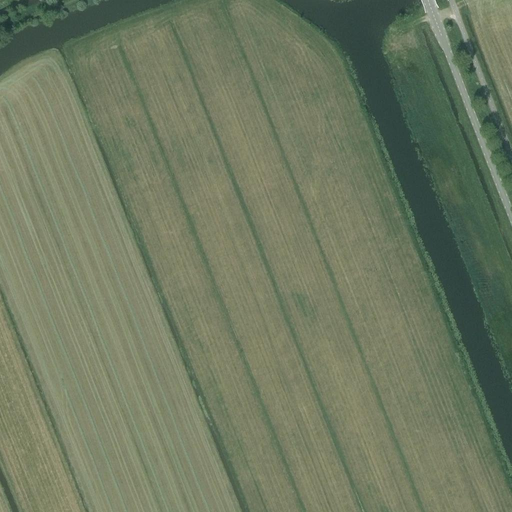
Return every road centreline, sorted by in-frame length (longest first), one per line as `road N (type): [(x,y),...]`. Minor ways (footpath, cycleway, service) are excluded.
road 1 (track): [(511,287),(413,28),(453,8)]
road 2 (unclassified): [(511,220),(426,0)]
